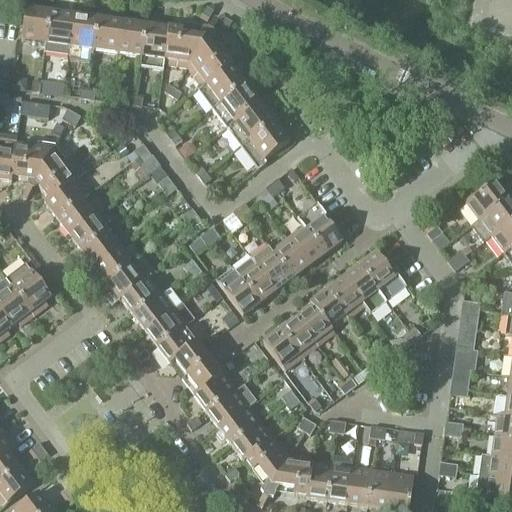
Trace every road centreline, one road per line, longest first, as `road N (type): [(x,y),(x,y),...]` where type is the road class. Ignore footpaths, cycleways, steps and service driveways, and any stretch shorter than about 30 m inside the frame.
road 1 (residential): [(108,511),(22,393),(21,369),(85,324),(86,301),(16,213),(0,211)]
road 2 (residential): [(395,213),(372,210),(330,156),(304,152),(217,219),(136,116)]
road 3 (residential): [(338,414),(438,427),(455,298),(395,213)]
road 4 (residential): [(501,126),(249,0)]
road 5 (residential): [(246,511),(162,397)]
road 6 (residential): [(501,126),(395,213)]
